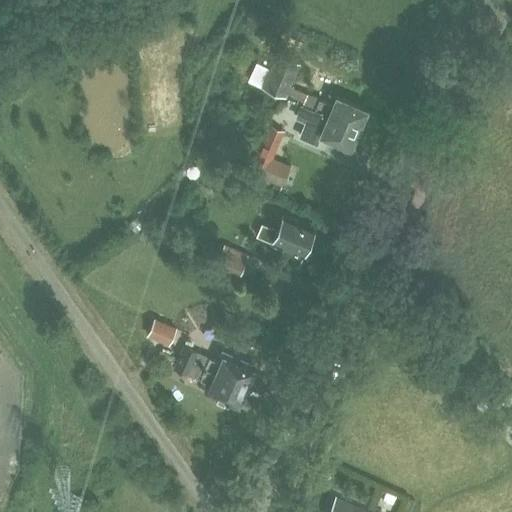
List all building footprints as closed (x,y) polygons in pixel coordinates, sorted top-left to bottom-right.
[(284,97),(290,85),(298,64),(276,54),(262,88),(284,97)] [(307,94),(302,105),(358,129),(367,109),(336,95),(332,105),(307,94)] [(350,148),(358,129),(302,105),(298,116),(322,126),(319,135),(350,148)] [(267,123),(247,171),(281,185),(291,164),(273,156),(284,130),(267,123)] [(298,166),(287,190),(311,201),(322,176),(298,166)] [(311,242),(314,233),(312,232),(314,228),(283,215),(277,230),(262,223),(257,236),(272,242),(271,245),(283,250),(279,259),(297,266),(307,241),(311,242)] [(152,228),(147,242),(169,249),(174,235),(152,228)] [(236,281),(248,254),(224,243),(211,270),(236,281)] [(146,335),(151,337),(164,342),(169,345),(177,327),(154,316),(146,335)] [(161,349),(164,342),(151,337),(143,354),(170,366),(171,361),(175,363),(173,367),(211,384),(207,392),(238,406),(239,403),(241,403),(244,396),(242,395),(246,387),(178,357),(161,349)] [(183,346),(178,357),(246,387),(249,379),(251,380),(255,372),(253,371),(254,368),(224,355),(221,362),(183,346)] [(367,511),(335,497),(328,511),(367,511)]
